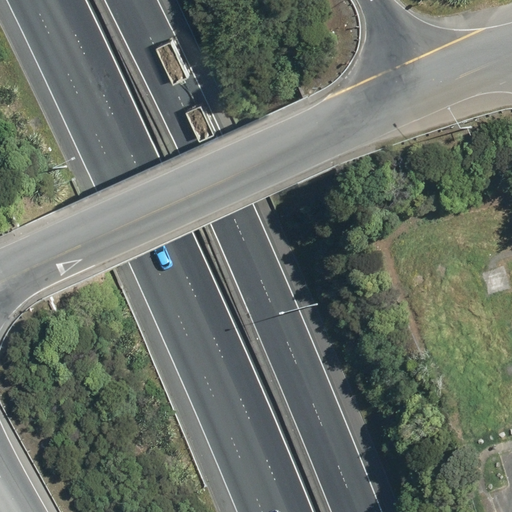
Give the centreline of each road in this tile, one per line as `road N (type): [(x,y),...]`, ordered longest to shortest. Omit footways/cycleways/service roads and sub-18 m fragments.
road 1 (motorway): [(129,0),(283,301),(363,511)]
road 2 (motorway): [(286,511),(60,0)]
road 3 (tertiary): [(439,88),(0,278)]
